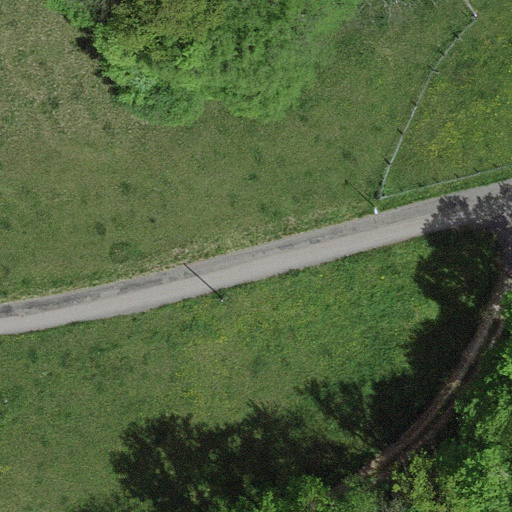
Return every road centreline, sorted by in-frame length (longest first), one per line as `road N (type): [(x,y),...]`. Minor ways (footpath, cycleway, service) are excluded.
road 1 (residential): [(511,193),(77,305),(0,315)]
road 2 (track): [(511,246),(488,322),(408,446),(309,511)]
